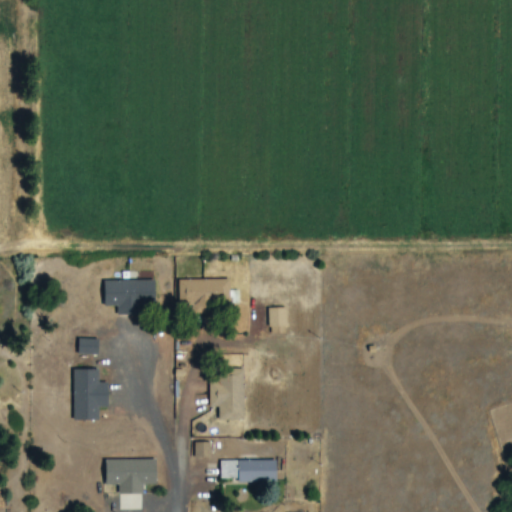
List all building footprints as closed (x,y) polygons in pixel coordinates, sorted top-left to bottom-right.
[(179,281),(180,313),(211,312),(210,306),(231,305),(230,279),(179,281)] [(154,281),(104,282),(105,307),(118,307),(118,315),(144,314),(144,308),(155,308),(154,281)] [(268,309),(269,335),(286,335),(286,309),(268,309)] [(78,355),(98,355),(98,340),(78,340),(78,355)] [(244,421),(244,370),(224,370),(224,379),(209,379),(209,408),(219,408),(219,421),(244,421)] [(73,421),(98,421),(98,407),(107,407),(107,384),(98,384),(98,371),(73,371),(73,421)] [(194,458),(210,459),(210,443),(194,443),(194,458)] [(156,461),(106,460),(105,486),(119,486),(119,495),(143,495),(143,485),(155,486),(156,461)] [(220,462),(220,480),(236,480),(237,483),(277,482),(277,461),(220,462)]
